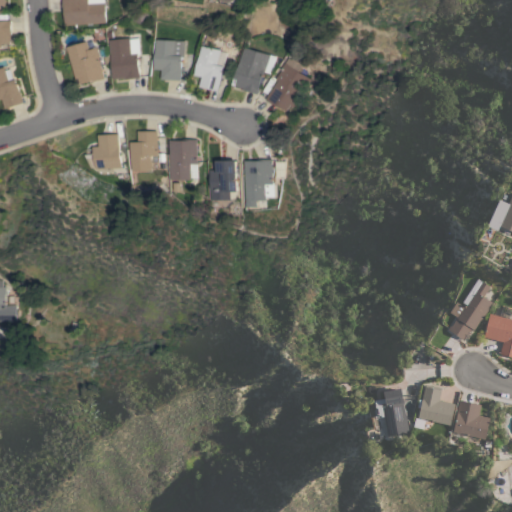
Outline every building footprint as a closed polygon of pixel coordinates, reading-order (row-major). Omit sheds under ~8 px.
[(64,25),(63,9),(62,10),(62,0),(102,0),(102,3),(103,3),(104,23),(64,25)] [(0,20),(10,20),(11,35),(10,35),(10,43),(2,43),(2,47),(0,47),(0,20)] [(110,54),(109,54),(108,39),(128,37),(128,39),(137,38),(139,54),(136,54),(139,78),(124,79),(124,78),(113,79),(110,54)] [(154,48),(154,39),(183,41),(182,57),(180,57),(179,68),(180,68),(179,80),(160,79),(161,70),(153,69),(154,48)] [(66,47),(85,41),(88,49),(95,47),(98,56),(97,57),(103,79),(89,83),(88,81),(80,84),(78,78),(75,79),(66,47)] [(198,54),(197,53),(199,45),(218,49),(217,51),(225,53),(217,90),(198,86),(200,76),(193,75),(198,54)] [(267,54),(257,90),(256,94),(242,89),(242,88),(231,85),(238,61),(242,47),(267,54)] [(276,80),(274,79),(279,70),(278,70),(283,62),(309,79),(292,105),(290,104),(288,105),(286,106),(285,107),(282,111),(264,99),(276,80)] [(0,68),(3,67),(5,70),(9,69),(13,80),(15,79),(23,102),(5,109),(1,99),(0,99),(0,68)] [(129,142),(138,142),(137,131),(156,131),(156,161),(150,161),(150,170),(129,170),(129,142)] [(117,134),(119,168),(92,169),(91,146),(97,146),(97,134),(117,134)] [(169,140),(182,140),(182,139),(197,139),(196,164),(189,164),(189,180),(168,180),(169,140)] [(260,160),(260,159),(271,159),(270,182),(272,182),(271,197),(263,197),(263,200),(254,200),(254,207),(243,207),(244,160),(260,160)] [(209,200),(209,169),(216,169),(216,160),(236,160),(236,192),(229,191),(229,200),(209,200)] [(511,231),(499,225),(497,230),(487,225),(499,199),(508,203),(511,194),(511,231)] [(478,278),(490,286),(483,296),(492,302),(482,319),(481,318),(473,330),(471,328),(464,340),(448,329),(450,325),(451,326),(457,317),(450,312),(456,302),(464,307),(466,304),(463,302),(478,278)] [(14,305),(14,321),(0,321),(0,280),(1,280),(1,286),(4,287),(4,305),(14,305)] [(511,357),(500,354),(503,342),(483,336),(489,313),(492,314),(494,306),(500,308),(501,304),(510,306),(509,310),(511,310),(511,315),(511,319),(511,357)] [(413,426),(415,417),(417,418),(424,387),(424,384),(441,388),(439,400),(455,404),(450,425),(425,419),(423,428),(413,426)] [(384,404),(382,391),(400,388),(405,413),(409,432),(388,436),(385,420),(379,422),(374,419),(373,410),(376,405),(384,404)] [(481,405),(478,415),(490,418),(484,439),(451,431),(459,400),(481,405)]
